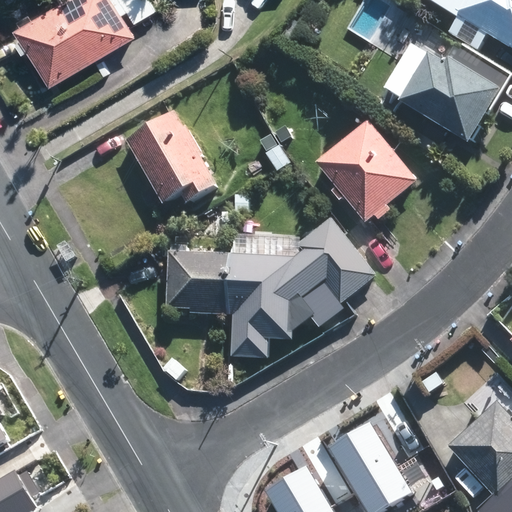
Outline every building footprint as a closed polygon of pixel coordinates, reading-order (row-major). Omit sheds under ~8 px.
[(71,0),(19,31),(52,87),(139,36),(117,0),(71,0)] [(152,0),(124,0),(138,24),(159,11),(152,0)] [(511,0),(427,0),(460,19),(450,34),(480,52),(489,37),(511,50),(511,0)] [(404,105),(473,147),(505,94),(511,82),(511,74),(466,47),(456,64),(436,52),(404,105)] [(190,206),(222,188),(214,175),(213,175),(204,160),(207,158),(190,128),(187,130),(178,114),(129,142),(166,206),(184,196),(190,206)] [(372,123),(320,165),(368,224),(377,217),(381,222),(393,212),(389,207),(420,182),(372,123)] [(232,357),(269,358),(270,339),(292,340),(292,330),(311,315),(319,326),(343,307),(339,303),(376,275),(331,218),(298,243),(303,249),(294,256),(169,251),(166,306),(191,307),(191,311),(234,313),(232,357)] [(511,416),(500,403),(450,449),(500,503),(511,492),(511,416)] [(0,443),(10,438),(0,419),(0,443)] [(381,511),(412,493),(369,424),(328,449),(366,511),(381,511)] [(332,511),(305,466),(265,491),(277,511),(332,511)] [(0,479),(0,511),(29,511),(36,508),(14,471),(0,479)]
